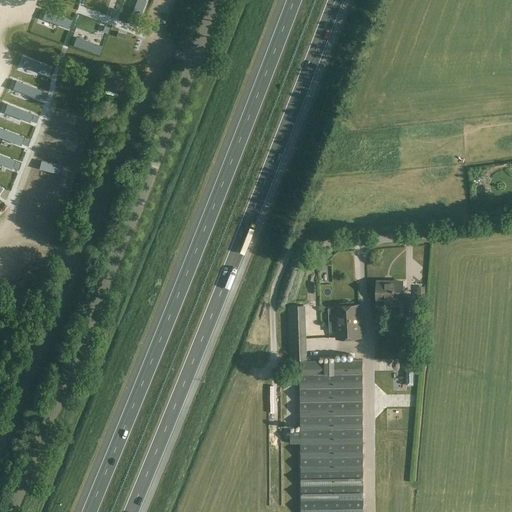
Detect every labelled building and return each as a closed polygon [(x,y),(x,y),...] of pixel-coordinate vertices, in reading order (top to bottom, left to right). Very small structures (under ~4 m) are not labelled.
[(143,0),(133,0),(126,20),(135,23),(143,0)] [(45,10),(42,18),(68,28),(71,20),(45,10)] [(76,37),(73,46),(99,56),(102,47),(76,37)] [(25,57),(22,66),(49,76),(52,67),(25,57)] [(0,67),(0,78),(9,80),(10,69),(0,67)] [(16,80),(13,88),(38,99),(42,90),(16,80)] [(7,103),(4,111),(29,122),(33,113),(7,103)] [(0,127),(0,137),(21,145),(24,137),(0,127)] [(0,155),(0,165),(12,170),(15,161),(0,155)] [(6,194),(2,204),(14,209),(18,199),(6,194)] [(26,205),(21,214),(31,219),(36,210),(26,205)] [(402,300),(402,280),(377,280),(377,300),(402,300)] [(415,294),(404,294),(404,313),(415,313),(415,294)] [(304,317),(303,304),(288,305),(289,318),(304,317)] [(360,304),(334,305),(336,338),(361,336),(360,304)] [(411,343),(404,345),(407,355),(414,353),(411,343)] [(362,360),(300,361),(301,429),(301,443),(301,500),(301,511),(363,511),(363,499),(363,471),(362,360)] [(406,360),(406,384),(414,384),(414,371),(417,371),(418,362),(413,362),(413,361),(406,360)] [(108,426),(102,442),(110,445),(116,429),(108,426)] [(301,443),(301,429),(291,430),(291,443),(301,443)]
